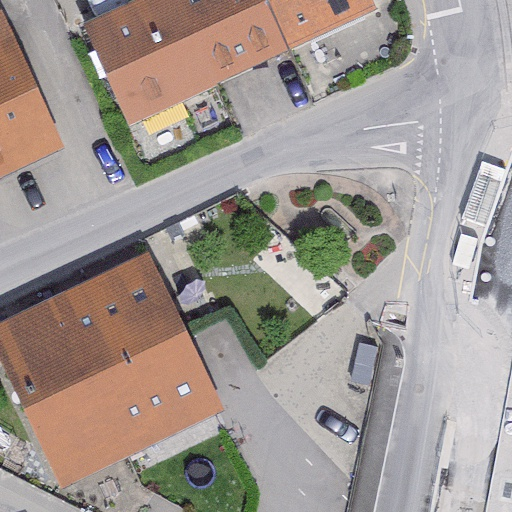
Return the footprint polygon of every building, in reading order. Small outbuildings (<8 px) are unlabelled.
[(93,0),(53,0),(62,19),(95,4),(93,0)] [(154,0),(85,29),(126,127),(375,22),(366,0),(154,0)] [(0,185),(64,156),(0,19),(0,185)] [(220,421),(147,263),(0,331),(0,365),(60,496),(220,421)] [(511,499),(511,370),(489,496),(511,499)]
